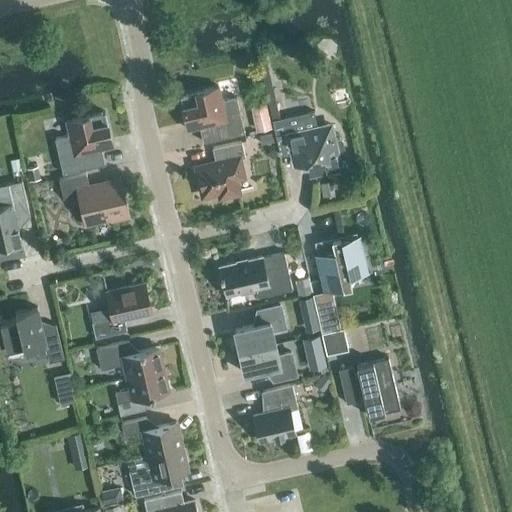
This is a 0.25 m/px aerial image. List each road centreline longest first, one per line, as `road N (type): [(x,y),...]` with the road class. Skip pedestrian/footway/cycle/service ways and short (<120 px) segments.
road 1 (residential): [(228,482),(172,241)]
road 2 (residential): [(172,241),(127,0)]
road 3 (residential): [(417,511),(408,475),(381,453),(228,482)]
road 4 (residential): [(15,276),(172,241)]
road 5 (residential): [(172,241),(298,212)]
